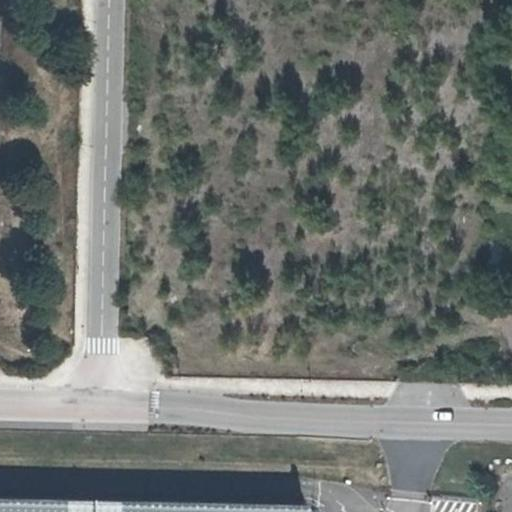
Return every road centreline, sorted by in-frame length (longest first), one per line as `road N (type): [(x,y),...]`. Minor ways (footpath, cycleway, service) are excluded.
road 1 (unclassified): [(511,420),(95,407)]
road 2 (unclassified): [(109,0),(95,407)]
